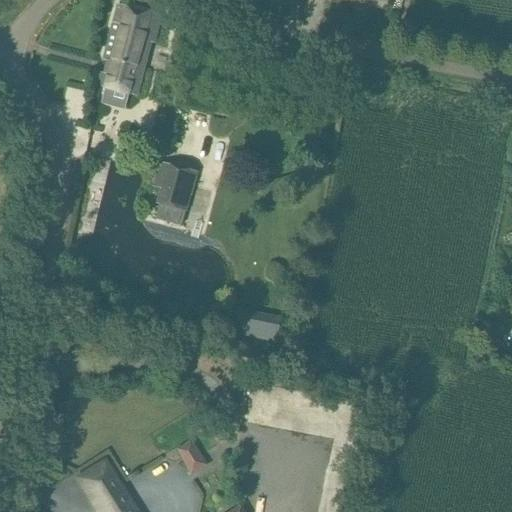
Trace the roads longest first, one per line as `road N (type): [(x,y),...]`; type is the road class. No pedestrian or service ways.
road 1 (unclassified): [(0,485),(57,226),(51,141),(35,101),(0,59)]
road 2 (unclassified): [(511,81),(322,41),(200,0)]
